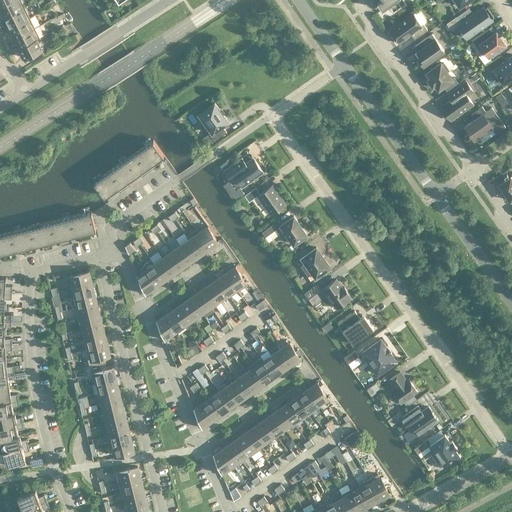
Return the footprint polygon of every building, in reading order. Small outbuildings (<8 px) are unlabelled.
[(21,0),(12,0),(0,6),(0,7),(1,9),(0,10),(0,19),(25,7),(21,0)] [(379,0),(377,2),(382,9),(389,5),(393,12),(407,2),(405,0),(379,0)] [(485,8),(484,6),(461,22),(457,16),(447,23),(452,30),(457,26),(462,32),(463,31),(467,38),(494,19),(493,18),(494,16),(487,6),(485,8)] [(30,17),(25,7),(0,19),(0,27),(9,25),(10,27),(30,17)] [(422,25),(414,13),(390,30),(398,43),(411,34),(415,39),(428,30),(424,24),(422,25)] [(35,27),(30,17),(10,27),(11,30),(3,36),(6,42),(35,27)] [(492,27),(492,26),(472,40),(473,41),(473,40),(478,47),(481,52),(484,52),(485,51),(489,56),(505,44),(500,37),(500,36),(498,33),(497,33),(496,32),(495,33),(491,28),(492,27)] [(40,38),(35,27),(6,42),(9,48),(19,45),(20,48),(37,39),(37,40),(40,38)] [(444,51),(432,34),(415,46),(418,51),(415,53),(424,65),(444,51)] [(37,39),(20,48),(25,58),(37,52),(40,58),(45,55),(42,50),(37,40),(37,39)] [(511,76),(511,55),(505,61),(501,55),(488,64),(492,71),(495,69),(504,82),(511,76)] [(448,91),(458,83),(454,77),(452,79),(447,71),(449,70),(444,63),(442,64),(441,63),(428,72),(431,78),(429,79),(433,85),(435,83),(439,89),(444,85),(448,91)] [(465,69),(460,73),(464,79),(470,75),(465,69)] [(452,97),(452,98),(452,99),(442,106),(451,120),(474,104),(468,95),(473,91),(466,81),(447,94),(448,94),(450,92),(453,97),(452,97)] [(505,97),(502,93),(496,97),(499,101),(505,97)] [(206,103),(198,109),(201,113),(209,107),(206,103)] [(215,103),(214,103),(209,107),(201,113),(200,113),(199,114),(200,114),(212,132),(210,134),(215,141),(227,132),(222,126),(228,122),(228,121),(215,103)] [(475,119),(466,125),(475,138),(478,136),(483,143),(496,133),(507,126),(493,107),(486,111),(482,106),(472,114),(475,119)] [(153,140),(136,152),(149,171),(155,167),(152,163),(164,155),(153,140)] [(136,152),(128,158),(138,173),(139,173),(141,177),(149,171),(136,152)] [(242,157),(242,158),(224,170),(232,181),(236,178),(242,186),(263,172),(254,158),(247,163),(242,157)] [(128,158),(111,170),(124,189),(130,185),(127,181),(138,173),(128,158)] [(111,170),(94,182),(105,197),(116,189),(119,192),(124,189),(111,170)] [(511,178),(511,176),(499,184),(511,201),(511,199),(511,178)] [(286,204),(272,185),(260,193),(256,187),(245,195),(249,202),(258,196),(272,215),(286,204)] [(92,211),(71,217),(76,234),(96,229),(92,211)] [(299,223),(294,216),(281,225),(285,232),(284,233),(288,239),(290,238),(294,244),(307,235),(303,228),(299,222),(299,223)] [(71,217),(52,221),(56,239),(76,234),(71,217)] [(52,221),(32,226),(36,244),(42,243),(43,247),(51,245),(50,241),(56,239),(52,221)] [(276,229),(273,224),(262,232),(266,237),(276,229)] [(209,225),(199,232),(198,233),(208,248),(219,240),(217,241),(207,227),(209,226),(209,225)] [(32,226),(12,231),(16,249),(36,244),(32,226)] [(186,236),(189,239),(200,254),(208,248),(198,233),(199,232),(197,229),(186,236)] [(12,231),(0,234),(0,253),(16,249),(12,231)] [(189,239),(181,245),(191,260),(200,254),(189,239)] [(136,250),(130,242),(125,246),(129,255),(136,250)] [(191,260),(181,245),(172,251),(182,266),(191,260)] [(316,277),(330,267),(325,259),(325,258),(325,259),(322,255),(316,247),(308,253),(304,248),(294,256),(301,266),(311,280),(316,277)] [(182,266),(172,251),(163,257),(174,272),(182,266)] [(174,272),(163,257),(154,264),(165,279),(174,272)] [(154,264),(146,269),(156,285),(165,279),(154,264)] [(236,265),(226,273),(238,291),(248,284),(246,281),(247,280),(245,281),(235,267),(237,266),(236,265)] [(146,292),(156,285),(146,269),(144,266),(136,272),(146,294),(146,292)] [(70,289),(74,288),(74,287),(92,282),(89,270),(88,270),(88,272),(72,276),(71,274),(70,274),(71,276),(67,277),(70,289)] [(238,291),(226,273),(217,279),(228,294),(227,294),(229,297),(238,291)] [(0,276),(0,291),(12,292),(12,286),(6,285),(6,277),(0,276)] [(228,294),(217,279),(209,284),(220,300),(227,294),(228,294)] [(336,279),(335,280),(323,288),(337,308),(350,299),(348,295),(350,294),(344,287),(343,288),(336,279)] [(94,292),(92,282),(74,287),(74,288),(76,297),(94,292)] [(220,300),(209,284),(200,291),(211,306),(220,300)] [(320,290),(316,285),(305,293),(309,298),(320,290)] [(12,292),(0,291),(0,306),(5,306),(5,299),(12,299),(12,292)] [(211,306),(200,291),(191,297),(202,312),(211,306)] [(97,302),(94,292),(76,297),(79,307),(97,302)] [(202,312),(191,297),(182,303),(193,318),(202,312)] [(260,302),(256,305),(259,310),(265,306),(268,304),(269,304),(265,298),(261,301),(260,302)] [(99,313),(97,302),(79,307),(81,317),(99,313)] [(193,318),(182,303),(174,309),(184,324),(193,318)] [(5,306),(0,306),(0,320),(11,321),(11,314),(5,314),(5,306)] [(184,324),(174,309),(165,315),(176,330),(184,324)] [(355,311),(338,323),(343,330),(353,344),(372,330),(373,331),(373,330),(374,329),(374,328),(368,320),(364,315),(363,316),(362,315),(362,316),(360,318),(355,311)] [(102,323),(99,313),(81,317),(84,328),(102,323)] [(176,330),(165,315),(158,321),(157,319),(156,319),(165,340),(166,340),(165,338),(176,330)] [(11,326),(11,321),(0,320),(0,332),(5,332),(5,326),(11,326)] [(105,334),(102,323),(84,328),(87,338),(105,334)] [(5,338),(5,332),(0,332),(0,343),(12,343),(12,338),(5,338)] [(107,344),(105,334),(87,338),(89,348),(107,344)] [(386,346),(381,339),(363,351),(364,353),(363,354),(362,357),(365,360),(367,360),(368,359),(373,365),(371,366),(370,368),(373,372),(375,372),(377,371),(378,373),(396,360),(391,353),(391,352),(390,352),(387,347),(386,346)] [(291,341),(280,349),(291,364),(301,356),(299,357),(289,343),(291,342),(291,341)] [(12,350),(12,343),(0,343),(0,358),(6,358),(6,350),(12,350)] [(110,355),(107,344),(89,348),(92,358),(88,359),(90,366),(106,362),(104,356),(110,355)] [(291,364),(280,349),(271,355),(282,370),(291,364)] [(355,350),(344,358),(348,363),(349,363),(353,368),(362,362),(358,356),(359,356),(355,350)] [(271,355),(264,360),(263,360),(274,376),(282,370),(271,355)] [(252,364),(254,367),(255,366),(265,381),(274,376),(263,360),(264,360),(262,357),(252,364)] [(7,366),(6,358),(0,358),(0,373),(14,372),(14,365),(7,366)] [(255,366),(254,367),(246,373),(257,388),(265,381),(255,366)] [(94,384),(98,383),(116,378),(113,367),(91,372),(94,384)] [(15,378),(14,372),(0,373),(0,388),(9,387),(8,379),(15,378)] [(392,390),(401,403),(418,391),(409,378),(407,380),(401,372),(390,379),(396,388),(392,390)] [(257,388),(246,373),(237,379),(248,394),(257,388)] [(118,388),(116,378),(98,383),(100,392),(118,388)] [(248,394),(237,379),(228,385),(239,400),(248,394)] [(318,381),(308,389),(318,404),(319,403),(329,396),(327,397),(317,382),(319,381),(318,381)] [(380,388),(376,383),(372,386),(375,391),(380,388)] [(239,400),(228,385),(219,391),(230,407),(239,400)] [(11,395),(9,387),(0,388),(0,403),(18,400),(17,394),(11,395)] [(121,398),(118,388),(100,392),(103,403),(121,398)] [(318,404),(308,389),(299,394),(310,410),(309,410),(311,413),(321,406),(319,403),(318,404)] [(230,407),(219,391),(211,397),(222,412),(230,407)] [(310,410),(299,394),(291,400),(302,416),(302,415),(309,410),(310,410)] [(222,412),(211,397),(203,403),(213,418),(222,412)] [(123,409),(121,398),(103,403),(105,413),(123,409)] [(19,405),(18,400),(0,403),(0,415),(14,412),(13,406),(19,405)] [(302,416),(291,400),(283,406),(293,421),(293,422),(295,425),(304,418),(302,415),(302,416)] [(213,418),(203,403),(195,408),(194,407),(202,428),(203,428),(202,426),(213,418)] [(423,411),(419,405),(402,417),(410,429),(414,426),(419,434),(438,420),(429,407),(423,411)] [(293,421),(283,406),(274,412),(284,428),(293,422),(293,421)] [(126,419),(123,409),(105,413),(108,424),(126,419)] [(15,418),(14,412),(0,415),(0,427),(23,422),(22,417),(15,418)] [(284,428),(274,412),(265,419),(275,434),(284,428)] [(129,430),(126,419),(108,424),(111,434),(129,430)] [(275,434),(265,419),(256,425),(267,440),(275,434)] [(24,427),(23,422),(0,427),(0,438),(0,439),(19,435),(17,429),(24,427)] [(267,440),(256,425),(247,431),(258,446),(267,440)] [(131,440),(129,430),(111,434),(107,434),(110,446),(113,445),(113,444),(131,440)] [(258,446),(247,431),(239,437),(249,452),(249,453),(251,456),(260,449),(258,446)] [(444,435),(443,436),(431,444),(430,444),(431,445),(435,452),(432,454),(437,462),(441,459),(445,466),(446,467),(447,466),(460,457),(461,456),(460,455),(455,449),(457,447),(457,446),(454,441),(453,441),(452,440),(450,442),(446,435),(445,434),(444,435)] [(20,440),(19,435),(0,439),(3,451),(28,444),(27,439),(20,440)] [(249,452),(239,437),(230,443),(241,458),(242,458),(249,453),(249,452)] [(134,451),(131,440),(113,444),(113,445),(116,455),(134,451)] [(426,441),(415,448),(418,454),(430,446),(426,441)] [(241,458),(230,443),(222,449),(235,467),(244,461),(242,458),(241,458)] [(30,450),(28,444),(3,451),(7,466),(26,460),(23,452),(30,450)] [(235,467),(222,449),(214,454),(214,453),(213,453),(223,476),(235,467)] [(342,454),(338,457),(342,463),(346,461),(342,454)] [(116,471),(119,483),(141,477),(138,466),(116,471)] [(378,474),(368,479),(379,498),(391,492),(390,492),(389,492),(380,477),(382,476),(380,477),(378,474)] [(143,487),(141,477),(119,483),(122,493),(125,492),(143,487)] [(379,498),(368,479),(359,484),(360,487),(361,487),(370,503),(379,498)] [(146,497),(143,487),(125,492),(128,502),(146,497)] [(360,487),(353,492),(352,492),(361,508),(370,503),(361,487),(360,487)] [(231,492),(234,501),(242,496),(236,488),(231,492)] [(341,494),(343,497),(351,511),(354,511),(361,508),(352,492),(353,492),(351,488),(341,494)] [(18,496),(23,510),(47,500),(45,494),(39,497),(35,489),(18,496)] [(132,511),(148,508),(146,497),(128,502),(130,511),(132,511)] [(351,511),(343,497),(334,502),(339,511),(351,511)] [(50,506),(47,500),(23,510),(24,511),(44,511),(44,509),(50,506)] [(339,511),(334,502),(326,506),(325,507),(328,511),(339,511)] [(324,503),(315,508),(316,511),(328,511),(325,507),(326,506),(324,503)]
